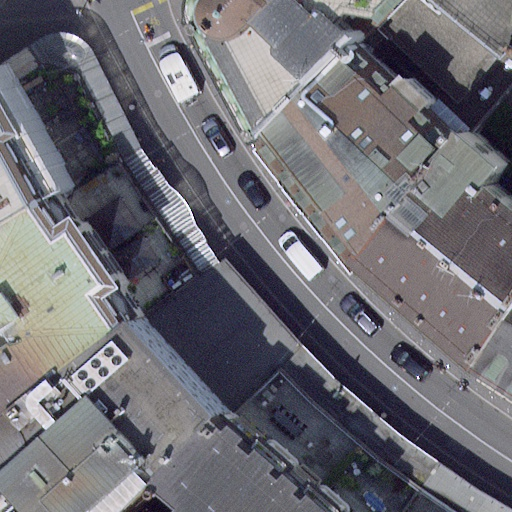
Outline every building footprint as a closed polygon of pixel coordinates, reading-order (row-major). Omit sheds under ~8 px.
[(511,0),(208,0),(195,14),(191,29),(203,48),(232,98),(285,190),(336,253),(376,302),(422,344),(445,365),(489,399),(511,411),(511,158),(406,80),(447,28),(511,71),(511,0)] [(50,75),(0,105),(0,256),(95,194),(63,138),(79,126),(50,75)] [(95,194),(0,256),(0,451),(8,445),(180,321),(162,298),(175,285),(132,220),(118,231),(95,194)] [(194,319),(180,321),(8,445),(65,511),(164,511),(277,412),(194,319)] [(390,511),(277,412),(164,511),(390,511)] [(0,451),(0,511),(65,511),(8,445),(0,451)]
